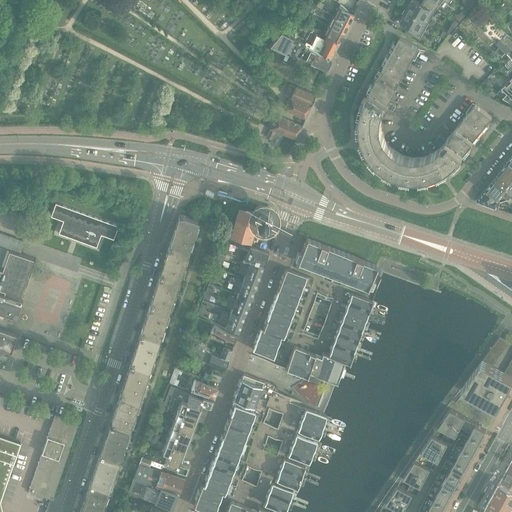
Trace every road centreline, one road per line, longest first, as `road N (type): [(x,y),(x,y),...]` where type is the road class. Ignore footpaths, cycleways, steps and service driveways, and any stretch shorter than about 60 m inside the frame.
road 1 (unclassified): [(65,511),(177,165)]
road 2 (residential): [(295,202),(180,511)]
road 3 (residential): [(463,193),(439,209),(407,206),(354,182),(329,147),(331,88),(374,0)]
road 4 (secondary): [(299,191),(180,154)]
road 5 (secondary): [(177,165),(295,202)]
